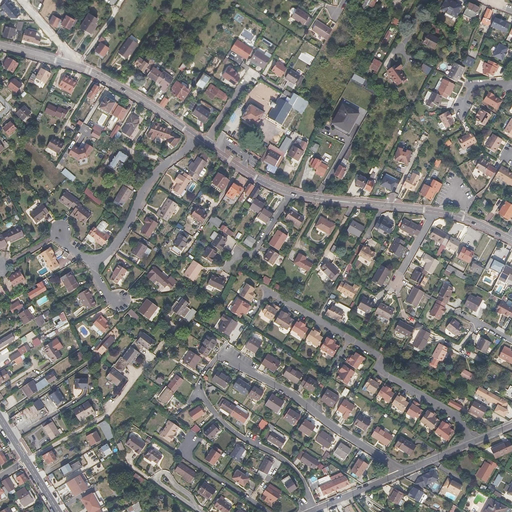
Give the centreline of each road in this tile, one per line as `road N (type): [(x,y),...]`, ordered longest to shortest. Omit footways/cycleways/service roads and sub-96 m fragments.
road 1 (residential): [(265,290),(378,356),(385,377),(460,417),(471,443)]
road 2 (residential): [(221,353),(403,471)]
road 3 (residential): [(198,388),(226,426),(292,467),(314,510)]
road 4 (residential): [(27,460),(106,416),(157,351)]
road 5 (residential): [(197,137),(143,191),(105,258),(90,262)]
road 6 (tertiary): [(197,137),(69,64)]
road 7 (tertiary): [(434,211),(289,192)]
